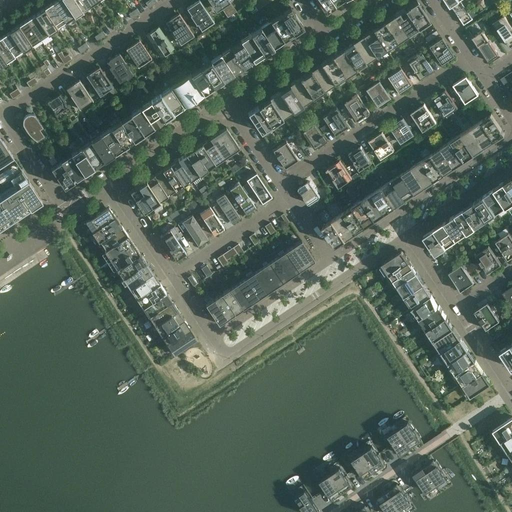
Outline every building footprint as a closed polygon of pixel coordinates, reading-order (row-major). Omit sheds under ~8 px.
[(75,16),(64,0),(55,0),(53,2),(66,22),(75,16)] [(83,10),(76,0),(64,0),(75,16),(83,10)] [(92,5),(88,0),(76,0),(83,10),(92,5)] [(201,30),(214,22),(199,0),(198,0),(187,8),(191,15),(190,15),(191,16),(191,15),(196,24),(197,24),(201,30)] [(234,8),(228,0),(209,0),(217,11),(227,5),(222,9),(226,14),(234,8)] [(336,6),(331,0),(317,0),(326,12),(336,6)] [(430,20),(416,0),(415,0),(404,8),(418,28),(430,20)] [(469,12),(460,0),(447,0),(464,25),(473,19),(473,18),(469,12)] [(66,22),(53,2),(44,8),(57,28),(66,22)] [(304,27),(291,7),(281,13),(294,33),(304,27)] [(57,28),(44,8),(35,14),(48,34),(57,28)] [(418,28),(404,8),(394,14),(408,34),(418,28)] [(193,34),(179,13),(166,22),(180,42),(193,34)] [(294,33),(281,13),(271,20),(284,40),(294,33)] [(48,34),(35,14),(27,19),(40,39),(48,34)] [(408,34),(394,14),(384,21),(398,41),(408,34)] [(511,45),(511,27),(505,16),(495,23),(511,47),(511,45)] [(40,39),(27,19),(18,25),(32,45),(40,39)] [(284,40),(271,20),(261,27),(274,47),(284,40)] [(398,41),(384,21),(373,29),(386,49),(398,41)] [(32,45),(18,25),(10,30),(23,50),(32,45)] [(174,49),(159,26),(146,35),(161,57),(174,49)] [(274,47),(261,27),(251,33),(264,53),(274,47)] [(386,49),(373,29),(363,35),(376,55),(386,49)] [(23,50),(10,30),(2,36),(15,56),(23,50)] [(499,55),(483,31),(473,37),(489,61),(499,55)] [(254,60),(264,53),(251,33),(241,40),(254,60)] [(376,55),(363,35),(353,42),(366,62),(376,55)] [(15,56),(2,36),(0,37),(0,51),(7,62),(15,56)] [(453,55),(441,37),(428,46),(441,64),(453,55)] [(152,58),(139,39),(126,48),(138,67),(152,58)] [(254,60),(241,40),(231,47),(244,67),(254,60)] [(366,62),(353,42),(343,49),(356,69),(366,62)] [(244,67),(231,47),(221,53),(234,73),(244,67)] [(72,59),(65,49),(60,52),(67,62),(72,59)] [(356,69),(343,49),(333,55),(346,75),(356,69)] [(432,70),(420,51),(407,60),(419,79),(432,70)] [(67,62),(60,52),(56,55),(63,65),(67,62)] [(133,74),(119,53),(110,59),(108,62),(107,61),(107,62),(111,66),(109,67),(119,82),(126,78),(128,80),(132,74),(133,74)] [(234,73),(221,53),(211,60),(224,80),(234,73)] [(346,75),(333,55),(321,63),(334,83),(346,75)] [(224,80),(211,60),(201,67),(214,87),(224,80)] [(334,83),(321,63),(311,70),(324,90),(334,83)] [(113,87),(99,66),(86,75),(100,96),(113,87)] [(214,87),(201,67),(191,73),(204,93),(214,87)] [(411,84),(400,68),(387,76),(398,93),(411,84)] [(324,90),(311,70),(300,78),(313,98),(324,90)] [(204,93),(191,73),(181,80),(194,100),(204,93)] [(479,94),(467,76),(467,75),(453,84),(454,85),(466,103),(479,94)] [(313,98),(300,78),(290,84),(303,104),(313,98)] [(93,100),(79,79),(74,83),(66,88),(71,95),(80,109),(81,109),(80,108),(92,100),(93,101),(93,100)] [(194,100),(181,80),(171,87),(184,107),(194,100)] [(388,96),(379,82),(367,90),(376,103),(388,96)] [(303,104),(290,84),(280,91),(293,111),(303,104)] [(184,107),(171,87),(161,94),(174,113),(184,107)] [(458,108),(446,90),(432,98),(445,117),(458,108)] [(293,111),(280,91),(270,98),(283,118),(293,111)] [(72,112),(59,93),(53,98),(53,97),(46,101),(59,120),(65,116),(69,113),(69,114),(72,112)] [(174,113),(161,94),(151,100),(164,120),(174,113)] [(369,112),(357,94),(351,97),(352,98),(344,103),(356,121),(362,116),(362,115),(366,113),(367,113),(369,112)] [(283,118),(270,98),(258,105),(271,125),(283,118)] [(164,120),(151,100),(141,107),(154,127),(164,120)] [(437,122),(425,104),(411,112),(423,131),(437,122)] [(271,125),(258,105),(248,112),(261,132),(271,125)] [(154,127),(141,107),(131,114),(144,133),(154,127)] [(348,126),(336,108),(322,116),(335,135),(348,126)] [(33,110),(19,119),(34,142),(48,133),(33,110)] [(505,133),(492,113),(481,120),(495,140),(505,133)] [(144,133),(131,114),(121,120),(132,137),(134,140),(144,133)] [(415,134),(403,118),(390,127),(401,143),(415,134)] [(134,140),(132,137),(121,120),(111,127),(124,147),(134,140)] [(495,140),(481,120),(472,126),(485,146),(495,140)] [(325,139),(314,123),(303,131),(314,147),(323,141),(323,140),(325,139)] [(485,146),(472,126),(462,133),(475,153),(485,146)] [(124,147),(111,127),(101,133),(114,153),(124,147)] [(240,147),(226,127),(218,132),(231,153),(240,147)] [(231,153),(218,132),(210,138),(223,158),(231,153)] [(395,150),(382,132),(369,141),(381,159),(395,150)] [(114,153),(101,133),(91,140),(104,160),(114,153)] [(475,153),(462,133),(452,140),(465,160),(475,153)] [(0,167),(14,158),(0,137),(0,167)] [(223,158),(210,138),(202,143),(215,163),(223,158)] [(104,160),(91,140),(81,147),(94,167),(104,160)] [(465,160),(452,140),(442,146),(455,166),(465,160)] [(298,159),(286,141),(272,150),(285,168),(298,159)] [(215,163),(202,143),(194,148),(208,169),(215,163)] [(371,161),(362,146),(349,155),(359,169),(371,161)] [(455,166),(442,146),(432,153),(445,173),(455,166)] [(94,167),(81,147),(71,153),(84,173),(94,167)] [(208,169),(194,148),(186,154),(200,174),(208,169)] [(84,173),(71,153),(61,160),(74,180),(76,179),(84,173)] [(445,173),(432,153),(422,159),(435,179),(445,173)] [(200,174),(186,154),(178,159),(192,179),(200,174)] [(192,179),(178,159),(170,164),(184,185),(192,179)] [(435,179),(422,159),(412,166),(426,186),(435,179)] [(74,180),(61,160),(51,167),(64,187),(71,182),(74,180)] [(352,178),(340,160),(327,169),(339,187),(352,178)] [(184,185),(170,164),(162,169),(176,190),(184,185)] [(426,186),(412,166),(402,173),(416,192),(426,186)] [(5,181),(14,175),(9,167),(0,172),(0,186),(6,182),(5,181)] [(176,190),(162,169),(154,175),(168,195),(176,190)] [(272,196),(256,172),(246,179),(262,202),(272,196)] [(416,192),(402,173),(393,179),(406,199),(416,192)] [(168,195),(154,175),(146,180),(160,200),(168,195)] [(406,199),(393,179),(383,186),(396,206),(406,199)] [(0,229),(43,201),(30,183),(29,183),(27,180),(8,192),(9,194),(8,193),(0,197),(0,229)] [(160,200),(146,180),(138,185),(152,206),(160,200)] [(321,197),(311,182),(310,182),(310,181),(309,181),(308,181),(300,187),(299,188),(299,189),(299,190),(308,203),(309,204),(310,204),(311,204),(321,197)] [(511,202),(511,193),(504,182),(494,188),(506,207),(511,202)] [(255,207),(243,189),(239,183),(230,189),(246,213),(255,207)] [(152,206),(138,185),(130,191),(144,211),(152,206)] [(396,206),(383,186),(373,192),(386,212),(396,206)] [(484,195),(496,213),(506,207),(494,188),(484,195)] [(386,212),(373,192),(363,199),(376,219),(386,212)] [(240,217),(224,194),(224,193),(216,199),(232,223),(240,217)] [(496,213),(484,195),(474,202),(486,220),(496,213)] [(376,219),(363,199),(353,206),(366,225),(376,219)] [(486,220),(474,202),(464,208),(476,226),(476,227),(486,220)] [(92,231),(115,215),(108,205),(85,221),(92,231)] [(366,225),(353,206),(343,212),(356,232),(366,225)] [(476,226),(464,208),(454,215),(466,233),(476,226)] [(224,228),(213,211),(203,218),(214,235),(224,228)] [(356,232),(343,212),(333,219),(347,239),(356,232)] [(289,221),(284,213),(281,215),(286,223),(289,221)] [(208,239),(192,214),(182,221),(198,245),(208,239)] [(99,241),(122,225),(115,215),(92,231),(99,241)] [(466,233),(454,215),(444,222),(456,239),(464,234),(464,235),(466,233)] [(347,239),(333,219),(323,226),(336,246),(347,239)] [(276,231),(270,222),(265,226),(270,234),(276,231)] [(456,240),(456,239),(444,222),(434,228),(446,247),(456,240)] [(105,250),(128,234),(122,225),(99,241),(105,250)] [(446,247),(434,228),(424,235),(436,254),(446,247)] [(186,253),(170,229),(160,236),(176,260),(186,253)] [(511,256),(511,236),(509,232),(496,241),(508,260),(511,256)] [(260,241),(254,233),(249,236),(254,245),(260,241)] [(111,259),(134,243),(128,234),(105,250),(111,259)] [(315,260),(301,240),(293,245),(307,265),(315,260)] [(117,268),(140,252),(134,243),(111,259),(117,268)] [(244,252),(238,244),(233,247),(239,255),(244,252)] [(307,265),(293,245),(285,251),(298,271),(307,265)] [(501,264),(489,246),(476,255),(488,273),(501,264)] [(390,275),(410,261),(402,250),(382,263),(390,275)] [(298,271),(285,251),(277,256),(291,276),(298,271)] [(123,278),(146,262),(140,252),(117,268),(123,278)] [(228,262),(222,254),(217,258),(223,266),(228,262)] [(291,276),(277,256),(270,261),(283,281),(291,276)] [(283,281),(270,261),(261,267),(275,287),(283,281)] [(397,286),(417,272),(410,261),(390,275),(397,286)] [(130,288),(153,272),(146,262),(123,278),(130,288)] [(474,282),(466,270),(462,264),(449,273),(461,291),(474,282)] [(212,273),(207,265),(201,268),(207,276),(212,273)] [(275,287),(261,267),(253,272),(267,292),(275,287)] [(137,298),(160,282),(153,272),(130,288),(137,298)] [(267,292),(253,272),(245,277),(259,297),(267,292)] [(425,283),(418,274),(417,272),(397,286),(405,297),(425,283)] [(196,284),(191,275),(188,277),(193,286),(196,284)] [(259,297),(245,277),(238,283),(251,303),(259,297)] [(143,307),(166,291),(160,282),(137,298),(143,307)] [(251,303),(238,283),(229,288),(243,308),(251,303)] [(412,308),(432,294),(425,283),(405,297),(412,308)] [(511,285),(503,292),(511,306),(511,285)] [(243,308),(229,288),(222,293),(235,313),(243,308)] [(149,316),(172,300),(166,291),(143,307),(149,316)] [(235,313),(222,293),(214,299),(227,318),(235,313)] [(438,306),(432,295),(432,294),(412,308),(419,319),(419,318),(438,306)] [(227,318),(214,299),(206,304),(219,324),(227,318)] [(155,325),(178,309),(172,300),(149,316),(155,325)] [(500,320),(488,302),(474,311),(486,329),(500,320)] [(427,330),(447,316),(439,305),(438,306),(419,318),(427,330)] [(161,334),(184,318),(178,309),(155,325),(161,334)] [(434,341),(454,327),(447,316),(427,330),(434,341)] [(167,344),(191,328),(184,318),(161,334),(167,344)] [(441,352),(461,338),(454,327),(434,341),(441,352)] [(174,354),(197,338),(191,328),(167,344),(174,354)] [(444,365),(449,363),(469,349),(461,338),(441,352),(437,354),(444,365)] [(511,344),(511,343),(500,350),(511,367),(511,344)] [(456,373),(476,360),(469,349),(449,363),(456,373)] [(463,384),(483,371),(476,360),(456,373),(463,384)] [(471,396),(491,383),(483,371),(463,384),(471,396)] [(501,441),(511,433),(511,416),(493,429),(501,441)] [(420,435),(418,432),(416,429),(414,430),(412,426),(408,421),(400,427),(398,428),(411,447),(421,440),(420,438),(421,437),(420,435)] [(411,447),(398,428),(397,428),(397,429),(388,434),(392,440),(391,440),(394,443),(393,444),(395,447),(394,447),(397,451),(398,453),(399,452),(401,454),(411,447)] [(508,452),(511,449),(511,433),(501,441),(508,452)] [(384,460),(384,459),(382,456),(381,456),(379,453),(378,454),(376,450),(372,445),(364,451),(363,451),(362,452),(375,471),(385,464),(384,462),(385,461),(384,460)] [(375,471),(362,452),(361,452),(361,453),(352,459),(355,463),(355,464),(358,467),(356,468),(359,472),(358,472),(361,475),(362,477),(363,476),(365,478),(375,471)] [(440,465),(438,461),(437,461),(436,460),(435,460),(434,459),(423,465),(436,485),(438,484),(437,483),(446,478),(443,473),(441,469),(442,468),(440,465)] [(436,485),(423,465),(413,472),(414,474),(413,475),(414,477),(416,480),(417,480),(419,483),(420,483),(422,486),(423,486),(426,491),(435,485),(435,486),(436,485)] [(352,481),(350,478),(347,474),(346,475),(344,471),(343,471),(340,467),(332,472),(331,472),(330,473),(343,492),(353,485),(352,484),(353,483),(352,481)] [(343,492),(330,473),(329,474),(320,480),(323,485),(326,489),(324,489),(327,493),(326,493),(329,496),(330,498),(331,497),(332,499),(343,492)] [(403,489),(404,489),(401,485),(400,484),(399,484),(398,483),(387,489),(400,509),(401,508),(410,502),(407,497),(405,493),(406,492),(403,489)] [(301,509),(302,511),(313,511),(318,509),(306,489),(304,490),(304,491),(295,497),(299,501),(298,502),(301,505),(299,506),(301,509)] [(400,509),(387,489),(377,496),(378,498),(377,499),(378,501),(380,504),(381,504),(383,507),(384,507),(386,510),(387,510),(387,511),(394,511),(399,509),(399,510),(400,509)]
